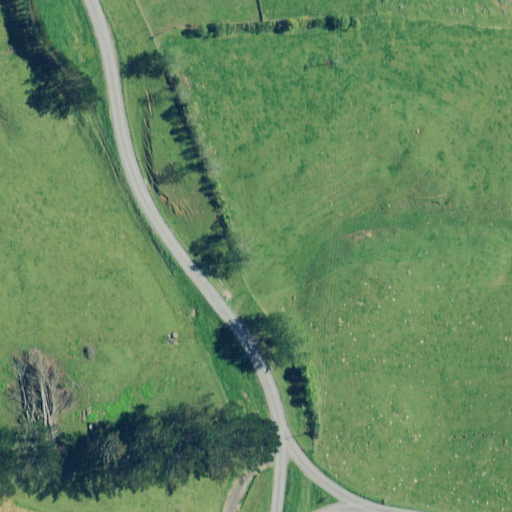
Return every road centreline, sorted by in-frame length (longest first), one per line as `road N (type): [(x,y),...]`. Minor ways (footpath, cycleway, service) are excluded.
road 1 (unclassified): [(254,511),(255,372),(111,145),(75,0)]
road 2 (track): [(258,495),(380,511)]
